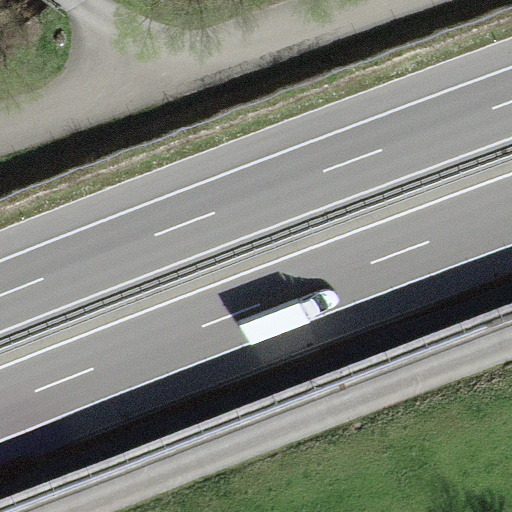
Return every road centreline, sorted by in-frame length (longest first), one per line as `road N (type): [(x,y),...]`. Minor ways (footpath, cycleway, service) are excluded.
road 1 (motorway): [(511,100),(0,295)]
road 2 (motorway): [(0,404),(511,211)]
road 3 (track): [(511,351),(77,511)]
road 4 (unclassified): [(165,69),(369,0)]
road 5 (unclassified): [(0,129),(165,69)]
